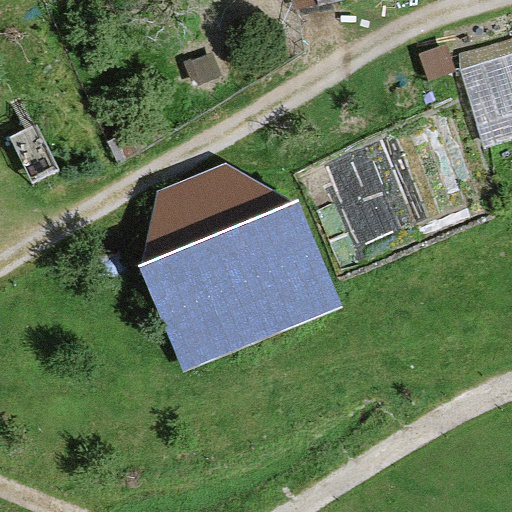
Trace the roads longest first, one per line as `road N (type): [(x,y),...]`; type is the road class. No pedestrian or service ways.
road 1 (track): [(474,0),(365,45),(0,269)]
road 2 (track): [(305,511),(450,416),(511,386)]
